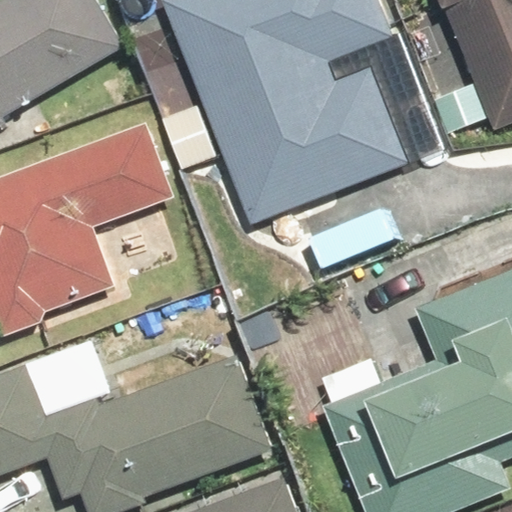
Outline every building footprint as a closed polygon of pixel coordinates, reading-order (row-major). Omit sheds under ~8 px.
[(0,113),(121,51),(94,0),(13,0),(0,7),(0,113)] [(166,0),(157,4),(246,230),(401,171),(354,46),(388,34),(375,0),(166,0)] [(511,0),(431,0),(490,134),(511,124),(511,0)] [(143,130),(0,176),(0,327),(109,292),(88,228),(167,202),(143,130)] [(511,271),(415,304),(436,368),(323,405),(358,511),(472,511),(511,499),(511,497),(500,461),(511,456),(511,271)] [(89,344),(0,377),(0,478),(46,462),(61,502),(78,495),(84,511),(119,511),(274,454),(236,352),(110,399),(89,344)] [(300,511),(290,482),(204,511),(300,511)]
